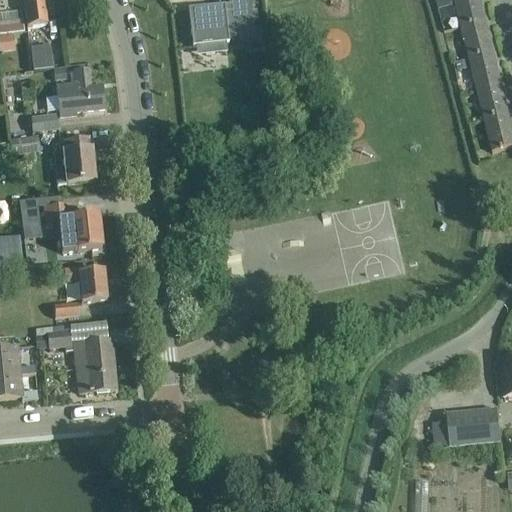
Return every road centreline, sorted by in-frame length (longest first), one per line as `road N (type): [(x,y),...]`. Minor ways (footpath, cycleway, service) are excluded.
road 1 (tertiary): [(171,410),(128,56),(111,0)]
road 2 (residential): [(356,511),(377,418),(402,378),(479,333),(511,272)]
road 3 (residential): [(0,429),(171,410)]
